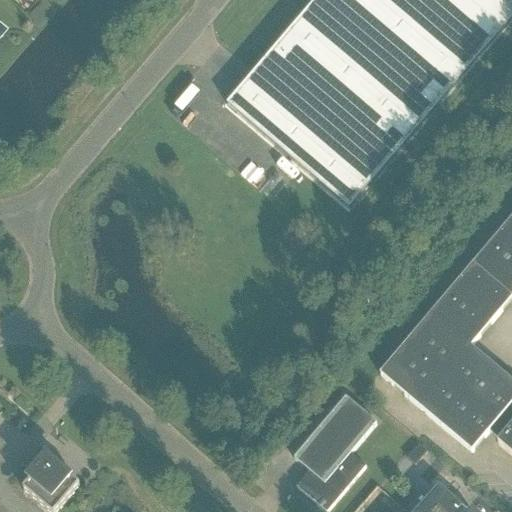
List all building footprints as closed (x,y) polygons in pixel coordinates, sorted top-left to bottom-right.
[(317,0),(227,106),(349,211),(511,20),(511,6),(504,0),(317,0)] [(162,102),(168,114),(187,103),(181,91),(162,102)] [(511,220),(380,376),(472,454),(489,433),(499,442),(497,444),(511,456),(511,383),(471,349),(511,300),(511,220)] [(351,456),(376,425),(346,399),(294,460),(309,473),(297,488),(324,511),(329,511),(366,469),(351,456)] [(282,422),(292,410),(283,402),(273,414),(282,422)] [(415,467),(427,453),(419,445),(406,459),(415,467)] [(56,468),(47,461),(29,482),(30,483),(23,492),(46,511),(58,511),(79,487),(56,467),(56,468)] [(465,511),(439,488),(417,511),(465,511)]
